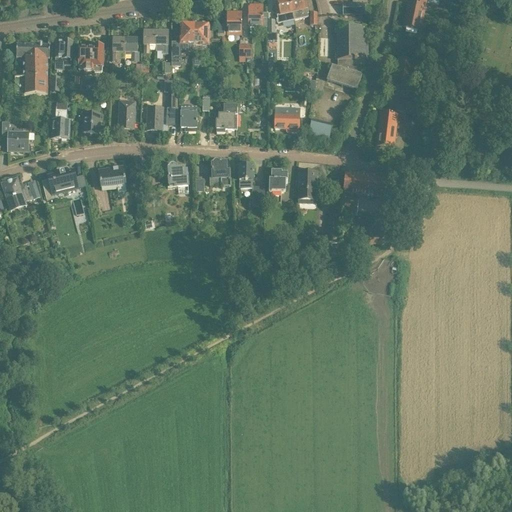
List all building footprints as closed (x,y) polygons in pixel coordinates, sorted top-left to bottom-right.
[(277,25),(294,22),(289,0),(285,0),(277,2),(277,4),(274,5),(278,21),(276,21),(277,25)] [(289,0),(294,22),(308,19),(307,15),(308,15),(304,0),(289,0)] [(419,31),(425,0),(413,0),(412,5),(407,4),(402,27),(419,31)] [(365,16),(365,5),(343,5),(343,16),(365,16)] [(262,20),(262,8),(248,8),(248,28),(250,28),(250,31),(261,31),(261,29),(267,29),(267,20),(262,20)] [(18,19),(31,17),(30,9),(18,12),(18,19)] [(241,30),(241,14),(227,14),(227,25),(224,25),(224,34),(234,34),(235,30),(241,30)] [(275,34),(275,21),(267,22),(267,42),(277,42),(277,34),(275,34)] [(194,45),(195,26),(181,25),(180,44),(172,44),(172,63),(172,68),(178,68),(179,53),(193,53),(194,45)] [(208,46),(208,26),(195,26),(194,45),(208,46)] [(363,30),(345,31),(345,51),(363,51),(363,30)] [(155,47),(156,34),(144,34),(143,55),(149,56),(149,47),(155,47)] [(156,34),(155,47),(156,47),(156,53),(163,53),(162,56),(168,56),(168,34),(156,34)] [(64,43),(56,43),(55,72),(65,72),(65,67),(71,68),(72,61),(71,61),(72,44),(71,44),(70,42),(68,41),(66,42),(64,43)] [(125,60),(125,41),(113,41),(113,63),(118,63),(118,60),(125,60)] [(137,63),(137,41),(125,41),(125,60),(132,60),(132,63),(137,63)] [(47,96),(47,72),(39,72),(39,68),(37,68),(37,60),(28,59),(29,46),(17,46),(17,59),(24,59),(24,79),(15,79),(15,96),(47,96)] [(47,72),(47,60),(49,60),(49,47),(29,46),(28,59),(37,60),(37,68),(39,68),(39,72),(47,72)] [(103,69),(103,48),(94,48),(94,49),(79,49),(79,72),(84,72),(84,73),(93,73),(95,75),(101,75),(102,73),(102,69),(103,69)] [(339,69),(333,85),(353,92),(358,75),(354,73),(354,71),(357,72),(360,64),(346,59),(343,58),(340,66),(343,67),(342,69),(340,68),(340,69),(339,69)] [(412,87),(417,63),(396,58),(390,83),(412,87)] [(283,72),(292,72),(292,65),(289,65),(289,64),(286,64),(286,65),(283,65),(283,72)] [(414,111),(416,102),(408,100),(406,110),(414,111)] [(60,141),(62,104),(56,104),(56,122),(52,122),(51,130),(52,130),(52,141),(60,141)] [(70,131),(70,123),(66,122),(67,105),(62,104),(60,141),(68,142),(68,131),(70,131)] [(133,131),(134,108),(134,104),(119,104),(118,131),(133,131)] [(236,131),(236,107),(223,107),(223,117),(219,117),(219,123),(216,123),(216,135),(224,135),(224,132),(234,132),(234,131),(236,131)] [(196,134),(196,108),(181,108),(181,130),(185,130),(185,133),(196,134)] [(162,133),(163,110),(147,109),(146,132),(162,133)] [(299,134),(299,110),(277,109),(277,118),(275,118),(274,131),(287,131),(287,134),(299,134)] [(394,149),(398,115),(380,113),(377,147),(394,149)] [(99,136),(100,116),(84,115),(83,135),(99,136)] [(328,141),(332,127),(312,122),(308,136),(328,141)] [(3,124),(2,137),(8,138),(8,154),(28,154),(29,134),(9,134),(9,125),(3,124)] [(212,181),(220,181),(221,189),(230,189),(230,181),(229,181),(229,173),(226,173),(226,164),(224,164),(220,164),(220,163),(219,162),(218,161),(215,161),(214,162),(213,163),(213,165),(212,165),(212,181)] [(176,168),(175,167),(175,166),(174,166),(172,165),(171,166),(168,168),(167,169),(166,170),(165,172),(165,174),(166,176),(167,177),(168,177),(169,190),(188,189),(186,169),(177,170),(177,168),(176,168)] [(101,191),(125,187),(122,168),(98,172),(101,191)] [(264,208),(264,189),(253,189),(253,168),(239,168),(239,191),(239,198),(249,199),(249,208),(264,208)] [(49,185),(42,186),(46,201),(53,200),(53,197),(78,191),(74,174),(72,175),(72,174),(65,176),(64,172),(63,171),(61,171),(60,172),(60,173),(59,174),(47,177),(49,185)] [(287,182),(287,174),(281,174),(281,172),(271,172),(270,181),(269,181),(269,194),(266,194),(266,204),(280,204),(280,194),(285,194),(285,182),(287,182)] [(316,202),(316,173),(298,173),(297,201),(316,202)] [(382,199),(384,178),(344,175),(343,195),(382,199)] [(13,182),(1,186),(11,214),(26,209),(25,204),(31,202),(25,186),(19,188),(19,187),(15,188),(13,182)] [(34,183),(28,185),(34,201),(40,199),(34,183)] [(142,190),(134,191),(135,201),(143,200),(142,190)] [(357,216),(358,206),(342,205),(341,215),(357,216)] [(337,244),(340,214),(328,213),(325,243),(337,244)] [(388,246),(390,215),(380,215),(378,238),(360,237),(359,245),(388,246)]
